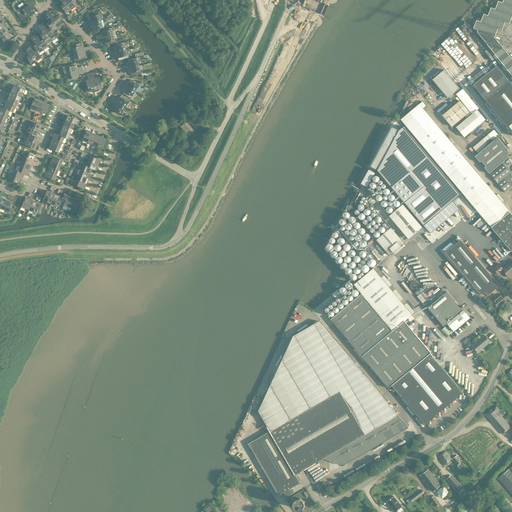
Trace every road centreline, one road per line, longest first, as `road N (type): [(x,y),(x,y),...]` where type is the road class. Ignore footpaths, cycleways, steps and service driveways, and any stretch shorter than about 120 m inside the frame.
road 1 (tertiary): [(511,337),(463,424),(318,511)]
road 2 (unclassified): [(0,255),(164,247),(182,237)]
road 3 (unclassified): [(182,237),(259,77)]
road 4 (residential): [(32,183),(89,197),(120,133)]
road 5 (unclassified): [(232,111),(228,104),(276,0)]
